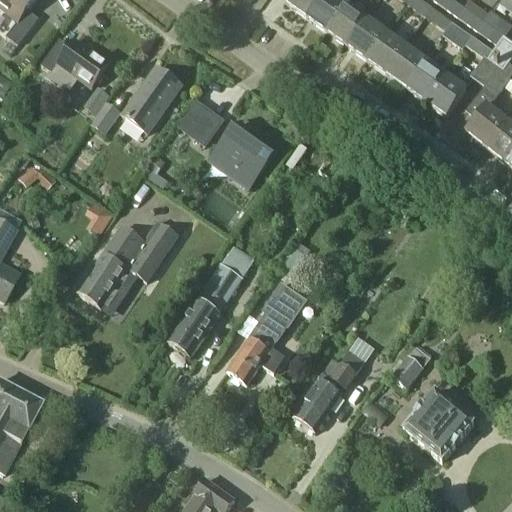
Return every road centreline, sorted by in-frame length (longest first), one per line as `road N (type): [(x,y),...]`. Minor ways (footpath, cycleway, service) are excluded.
road 1 (residential): [(511,231),(347,96),(279,77),(174,0)]
road 2 (residential): [(278,511),(193,457),(0,366)]
